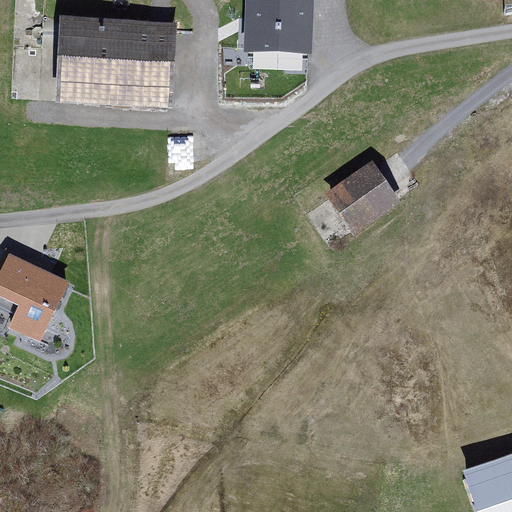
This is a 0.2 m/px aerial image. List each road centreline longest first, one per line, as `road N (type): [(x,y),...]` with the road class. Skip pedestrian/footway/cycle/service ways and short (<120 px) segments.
road 1 (residential): [(511,29),(364,57),(219,165),(162,195),(0,222)]
road 2 (track): [(102,210),(112,413),(107,511)]
